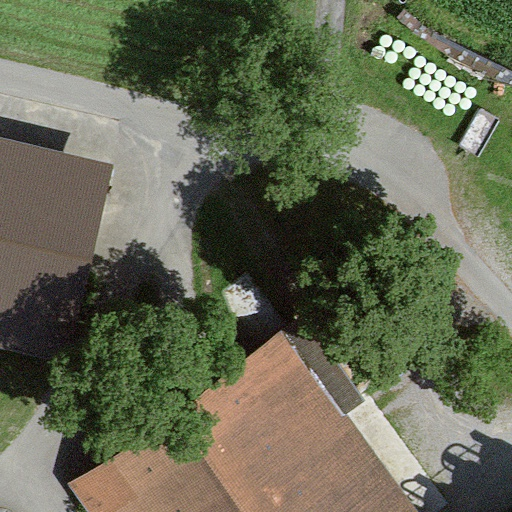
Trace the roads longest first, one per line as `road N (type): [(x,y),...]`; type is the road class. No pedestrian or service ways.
road 1 (unclassified): [(511,315),(417,209),(304,145),(0,71)]
road 2 (unknown): [(304,145),(12,511)]
road 3 (track): [(304,145),(329,0)]
